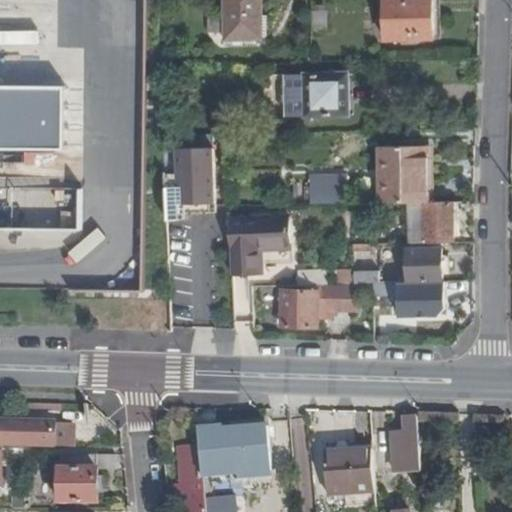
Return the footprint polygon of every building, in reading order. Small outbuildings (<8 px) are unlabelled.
[(0,0),(0,147),(63,148),(64,86),(0,86),(0,0)] [(262,0),(226,0),(227,38),(262,38),(262,36),(262,16),(262,0)] [(433,0),(385,0),(386,39),(434,38),(433,0)] [(325,11),(312,11),(312,32),(325,32),(325,11)] [(182,66),(161,67),(162,80),(182,80),(182,66)] [(349,73),(286,75),(287,117),(350,115),(349,73)] [(164,135),(164,136),(166,182),(178,181),(180,213),(217,212),(214,135),(164,135)] [(428,146),(382,146),(382,186),(377,186),(377,203),(426,202),(429,202),(428,146)] [(348,177),(311,177),(311,203),(349,203),(348,177)] [(178,181),(166,182),(168,219),(180,219),(180,213),(178,181)] [(429,202),(426,202),(426,242),(455,242),(454,202),(429,202)] [(290,216),(230,219),(233,274),(261,273),(260,247),(291,245),(290,216)] [(443,247),(409,248),(410,282),(444,281),(443,247)] [(326,270),(301,271),(301,286),(309,286),(326,285),(326,270)] [(380,271),(355,272),(355,284),(359,284),(380,284),(380,271)] [(309,290),(284,290),(283,326),(320,327),(320,318),(334,318),(334,308),(358,309),(359,284),(355,284),(326,285),(309,286),(309,290)] [(420,418),(406,418),(407,433),(394,434),(396,474),(423,472),(420,418)] [(74,425),(0,423),(0,445),(73,447),(74,425)] [(270,428),(201,433),(202,446),(205,474),(227,472),(228,477),(242,476),(242,475),(273,472),(270,428)] [(202,446),(188,448),(190,469),(182,470),(183,484),(169,485),(172,511),(208,511),(207,498),(205,474),(202,446)] [(326,449),(326,454),(374,451),(374,446),(326,449)] [(374,451),(326,454),(330,497),(346,495),(347,507),(378,505),(374,451)] [(99,456),(64,456),(64,470),(62,470),(62,504),(99,504),(99,456)] [(238,511),(237,496),(207,498),(208,511),(238,511)] [(26,498),(15,498),(15,509),(26,509),(26,498)]
